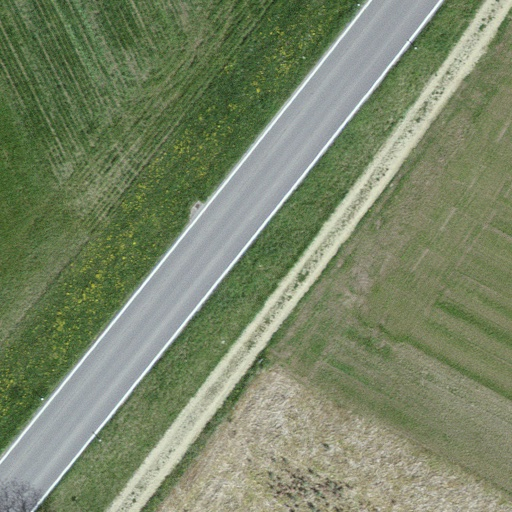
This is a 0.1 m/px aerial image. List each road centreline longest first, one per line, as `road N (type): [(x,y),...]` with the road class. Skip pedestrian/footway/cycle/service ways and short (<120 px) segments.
road 1 (secondary): [(406,0),(0,508)]
road 2 (track): [(121,511),(496,0)]
